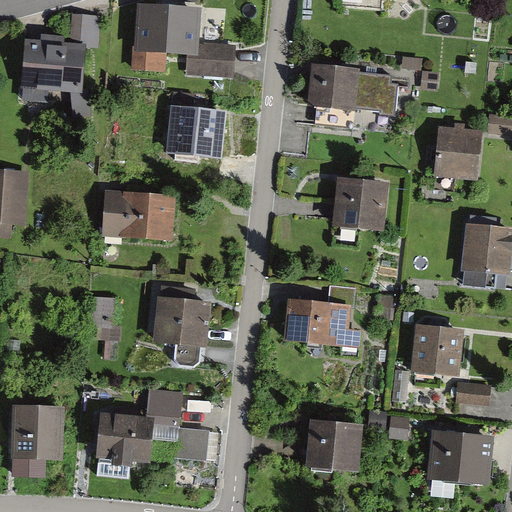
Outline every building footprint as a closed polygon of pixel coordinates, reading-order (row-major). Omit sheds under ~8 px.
[(341,0),(340,8),(384,11),(384,0),(341,0)] [(201,15),(144,12),(142,49),(138,49),(137,72),(167,73),(168,53),(199,54),(201,15)] [(75,44),(31,43),(29,101),(76,103),(76,120),(88,120),(90,49),(99,49),(100,19),(75,18),(75,44)] [(392,75),(318,72),(316,109),(390,112),(392,75)] [(178,109),(174,153),(225,157),(229,114),(178,109)] [(490,136),(511,138),(511,121),(492,119),(490,136)] [(442,132),(438,174),(482,179),(487,137),(442,132)] [(24,176),(0,174),(0,233),(21,235),(24,176)] [(342,177),(337,229),(387,234),(391,182),(342,177)] [(111,194),(107,236),(174,244),(179,201),(111,194)] [(511,229),(469,228),(467,275),(511,276),(511,229)] [(198,299),(199,289),(165,283),(164,294),(198,299)] [(291,344),(352,348),(356,289),(330,287),(329,305),(294,303),(291,344)] [(93,299),(90,328),(114,330),(117,302),(93,299)] [(166,302),(163,344),(212,348),(216,306),(166,302)] [(420,328),(416,373),(466,377),(470,332),(420,328)] [(460,386),(459,405),(493,406),(494,387),(460,386)] [(151,399),(149,423),(104,420),(100,459),(159,463),(162,429),(179,430),(181,402),(151,399)] [(68,411),(18,409),(16,479),(51,480),(52,462),(66,463),(68,411)] [(370,414),(369,432),(388,433),(389,415),(370,414)] [(367,428),(316,422),(311,468),(362,474),(367,428)] [(179,430),(177,461),(210,464),(213,433),(179,430)] [(436,432),(429,481),(493,490),(500,441),(436,432)]
